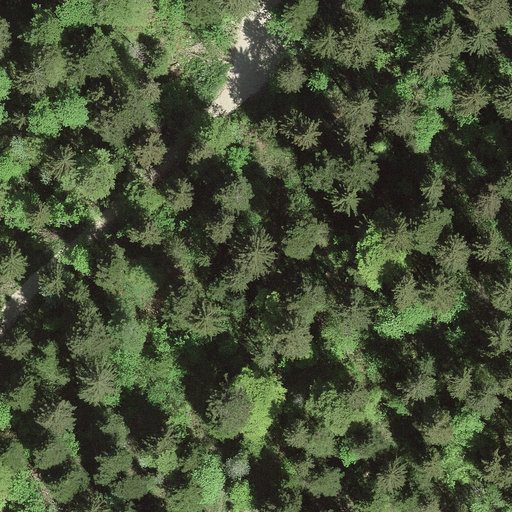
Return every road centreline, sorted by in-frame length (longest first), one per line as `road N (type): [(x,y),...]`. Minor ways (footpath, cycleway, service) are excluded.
road 1 (track): [(276,0),(268,58),(245,89),(170,151),(0,322)]
road 2 (track): [(226,511),(230,467),(246,435),(297,381),(341,355),(511,305)]
